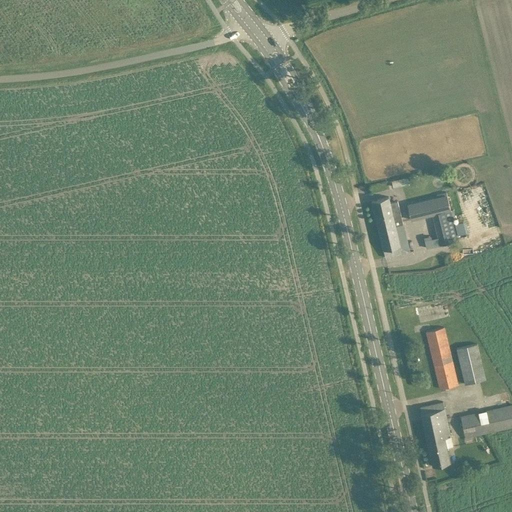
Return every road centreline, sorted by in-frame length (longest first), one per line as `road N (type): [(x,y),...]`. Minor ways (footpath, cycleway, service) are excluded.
road 1 (secondary): [(413,511),(331,169),(310,121)]
road 2 (unclassified): [(0,82),(51,78),(249,32)]
